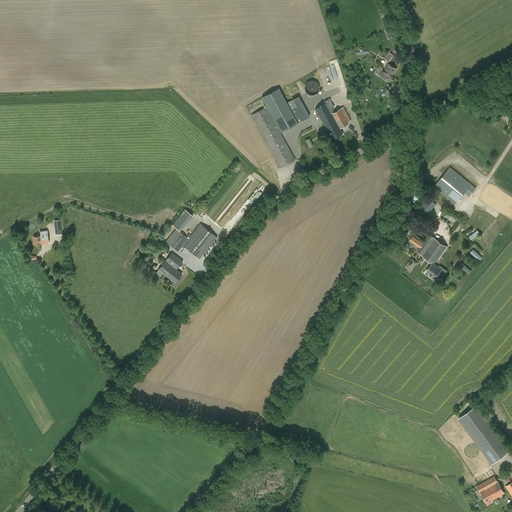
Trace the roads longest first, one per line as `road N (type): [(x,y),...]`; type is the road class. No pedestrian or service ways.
road 1 (tertiary): [(18,511),(262,213),(404,126)]
road 2 (track): [(397,203),(262,431),(193,511)]
road 3 (unclassified): [(410,123),(411,56),(392,0)]
